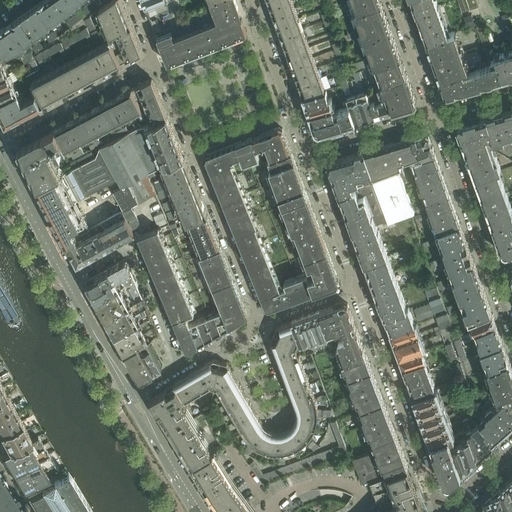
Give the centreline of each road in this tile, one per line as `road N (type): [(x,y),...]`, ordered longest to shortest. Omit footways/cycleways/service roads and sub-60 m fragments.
road 1 (residential): [(153,56),(260,321)]
road 2 (residential): [(442,511),(354,287)]
road 3 (residential): [(185,364),(132,246),(65,281)]
road 4 (residential): [(153,56),(0,140)]
road 5 (residential): [(435,114),(490,271)]
road 6 (residential): [(307,152),(249,0)]
road 7 (tertiary): [(65,281),(0,151)]
road 8 (residential): [(354,287),(307,152)]
road 9 (tertiary): [(202,511),(130,395)]
road 10 (residential): [(307,152),(435,114)]
road 11 (tertiary): [(130,395),(65,281)]
road 12 (residential): [(392,0),(435,114)]
